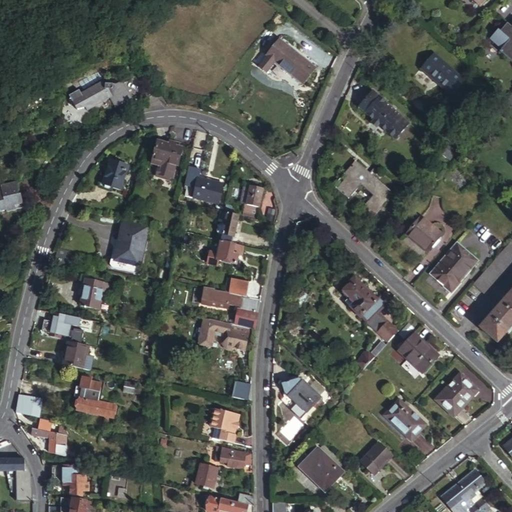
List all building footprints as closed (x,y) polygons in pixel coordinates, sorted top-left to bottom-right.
[(511,62),(511,27),(506,22),(488,42),(511,62)] [(280,38),(258,64),(267,71),(276,60),(302,82),(315,66),(280,38)] [(467,75),(437,48),(423,63),(454,90),(467,75)] [(82,94),(80,90),(69,96),(77,110),(86,109),(87,112),(112,98),(117,107),(131,100),(121,82),(117,85),(106,84),(105,81),(82,94)] [(374,92),(360,108),(388,133),(402,117),(374,92)] [(410,123),(402,117),(388,133),(396,139),(410,123)] [(203,140),(196,138),(192,153),(199,155),(203,140)] [(183,147),(159,140),(153,164),(163,167),(165,162),(175,165),(178,165),(183,147)] [(449,158),(455,151),(447,145),(441,151),(449,158)] [(129,164),(111,158),(103,183),(121,188),(129,164)] [(171,178),(175,165),(165,162),(163,167),(162,169),(159,168),(157,177),(164,179),(164,176),(171,178)] [(394,191),(357,163),(346,177),(350,180),(339,192),(352,202),(364,188),(376,197),(366,210),(377,220),(392,200),(389,198),(394,191)] [(198,178),(193,198),(219,203),(223,184),(198,178)] [(19,182),(12,184),(25,200),(24,194),(23,195),(19,182)] [(25,200),(12,184),(4,186),(4,187),(0,188),(0,216),(3,212),(9,210),(10,213),(19,211),(18,207),(26,205),(25,200)] [(245,212),(258,215),(263,189),(244,185),(240,203),(245,205),(243,212),(245,212)] [(412,222),(434,240),(447,223),(426,205),(412,222)] [(223,234),(222,240),(234,243),(240,215),(237,215),(226,212),(222,211),(220,219),(224,220),(224,224),(222,224),(220,225),(219,230),(220,233),(223,234)] [(141,224),(126,220),(123,233),(122,233),(116,261),(134,265),(140,237),(138,236),(139,232),(141,224)] [(148,234),(150,225),(141,224),(139,232),(148,234)] [(511,259),(511,238),(474,282),(485,291),(511,259)] [(234,243),(222,240),(217,261),(235,265),(238,254),(234,253),(236,244),(234,243)] [(476,260),(455,243),(430,273),(445,286),(453,276),(458,281),(476,260)] [(244,245),(236,244),(234,253),(238,254),(242,255),(244,245)] [(134,265),(116,261),(114,269),(132,272),(134,265)] [(88,277),(94,279),(95,275),(84,272),(83,279),(87,280),(88,277)] [(390,300),(384,294),(380,299),(355,275),(349,281),(351,282),(343,291),(356,303),(353,306),(363,316),(364,315),(370,321),(390,300)] [(445,286),(450,291),(458,281),(453,276),(445,286)] [(87,280),(84,293),(82,304),(100,308),(104,291),(108,292),(110,283),(94,279),(88,277),(87,280)] [(231,295),(248,300),(251,285),(235,280),(231,295)] [(511,324),(511,289),(481,325),(499,340),(511,324)] [(228,294),(219,292),(218,295),(233,298),(232,304),(231,307),(230,309),(258,315),(260,302),(248,300),(231,295),(228,294)] [(218,295),(209,293),(207,301),(231,307),(232,304),(233,298),(218,295)] [(85,319),(58,313),(53,337),(63,339),(66,327),(72,328),(73,322),(84,325),(85,319)] [(246,351),(251,330),(205,319),(199,344),(213,348),(216,335),(225,337),(223,344),(227,350),(233,351),(233,349),(246,351)] [(379,332),(389,321),(387,319),(376,331),(379,332)] [(400,330),(389,321),(379,332),(390,342),(400,330)] [(75,344),(85,346),(89,332),(79,330),(75,344)] [(439,356),(414,333),(399,350),(423,373),(439,356)] [(82,369),(87,346),(85,346),(75,344),(67,342),(62,365),(82,369)] [(472,389),(475,385),(462,373),(439,399),(456,415),(476,393),(472,389)] [(82,375),(79,387),(78,394),(79,394),(78,398),(75,410),(104,417),(103,420),(107,421),(108,418),(113,418),(115,406),(97,402),(101,384),(90,382),(91,377),(82,375)] [(304,381),(303,382),(299,386),(294,381),(294,380),(294,379),(282,383),(285,393),(283,393),(284,398),(282,401),(302,419),(322,397),(304,381)] [(248,401),(252,386),(236,382),(232,397),(248,401)] [(136,385),(126,383),(124,392),(134,395),(135,393),(141,394),(142,389),(136,387),(136,385)] [(429,426),(402,402),(388,417),(414,441),(429,426)] [(41,408),(18,403),(16,412),(39,417),(41,408)] [(149,408),(141,407),(137,423),(144,425),(149,408)] [(231,426),(237,428),(241,415),(213,409),(210,422),(231,426)] [(231,426),(210,422),(209,427),(213,429),(219,431),(217,440),(233,444),(236,436),(229,434),(231,426)] [(236,436),(237,428),(231,426),(229,434),(236,436)] [(49,451),(64,455),(68,436),(34,428),(33,435),(51,440),(49,451)] [(219,431),(213,429),(210,438),(217,440),(219,431)] [(511,457),(511,438),(502,445),(511,457)] [(394,454),(381,441),(361,461),(374,474),(394,454)] [(77,448),(70,446),(68,454),(75,456),(77,448)] [(321,480),(318,483),(325,490),(336,479),(333,476),(335,473),(336,474),(341,469),(319,448),(311,457),(314,460),(307,468),(321,480)] [(253,466),(252,454),(237,451),(236,456),(227,455),(222,454),(216,453),(215,461),(227,463),(227,466),(242,468),(243,465),(253,466)] [(24,460),(0,459),(0,471),(24,471),(24,460)] [(214,489),(219,467),(200,463),(200,467),(196,484),(204,486),(209,488),(214,489)] [(51,478),(62,478),(62,464),(47,464),(51,478)] [(80,484),(80,482),(80,465),(62,464),(62,478),(62,485),(69,485),(80,484)] [(476,467),(459,480),(472,495),(477,492),(476,490),(479,487),(487,481),(476,467)] [(472,495),(459,480),(443,493),(457,511),(461,511),(467,508),(470,505),(474,511),(484,511),(476,501),(472,495)] [(69,494),(82,496),(82,491),(87,492),(87,482),(80,482),(80,484),(69,485),(69,494)] [(32,493),(31,485),(19,486),(19,494),(21,494),(22,501),(32,501),(32,493)] [(479,487),(476,490),(477,492),(472,495),(476,501),(482,496),(484,494),(479,487)] [(253,506),(253,498),(240,495),(238,503),(248,505),(253,506)] [(246,511),(248,505),(238,503),(210,496),(206,510),(211,511),(219,511),(220,511),(226,511),(246,511)] [(476,501),(484,511),(491,511),(490,510),(492,508),(482,496),(476,501)] [(91,501),(91,498),(84,497),(83,500),(74,498),(70,511),(94,511),(96,502),(91,501)] [(286,502),(273,502),(273,511),(286,511),(286,502)]
